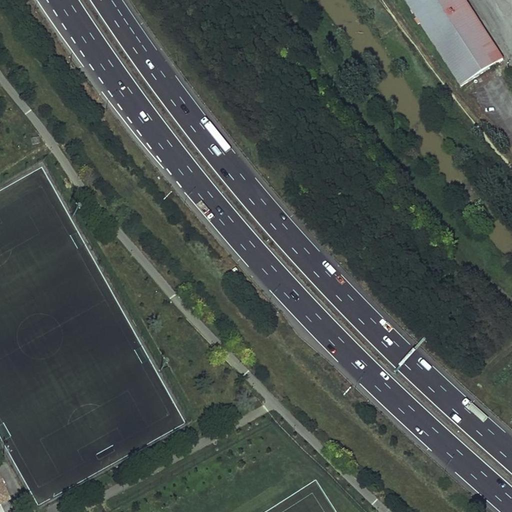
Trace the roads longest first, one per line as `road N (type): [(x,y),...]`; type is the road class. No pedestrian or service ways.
road 1 (motorway): [(61,0),(175,160),(259,260),(367,374),(511,506)]
road 2 (motorway): [(511,456),(400,356),(261,207),(105,0)]
